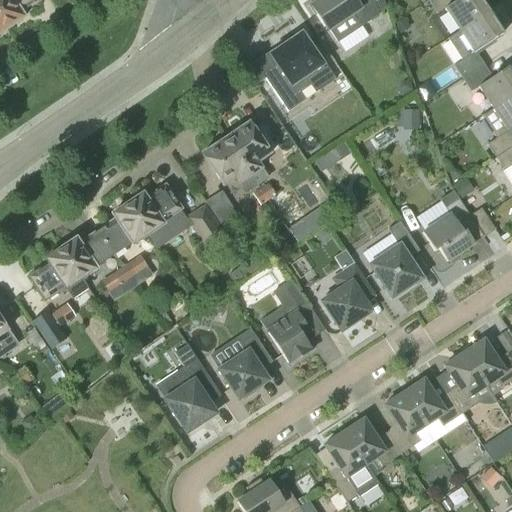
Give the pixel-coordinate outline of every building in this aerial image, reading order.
[(0,0),(0,15),(9,29),(24,18),(21,13),(39,1),(38,0),(0,0)] [(368,0),(357,0),(355,2),(353,0),(321,0),(320,1),(318,0),(316,0),(308,6),(327,34),(330,32),(337,43),(379,15),(368,0)] [(458,32),(488,12),(479,0),(458,0),(430,0),(429,1),(437,14),(444,10),(458,32)] [(395,4),(388,14),(398,20),(405,9),(395,4)] [(463,79),(484,65),(475,53),(502,35),(488,12),(458,32),(447,39),(461,62),(455,66),(463,79)] [(0,15),(0,34),(9,29),(0,15)] [(404,18),(393,25),(399,35),(410,28),(404,18)] [(320,57),(319,56),(317,58),(301,34),(282,47),(280,45),(266,55),(274,67),(262,75),(287,113),(319,91),(308,75),(315,71),(318,58),(320,57)] [(493,109),(511,97),(511,76),(507,69),(492,78),(484,65),(463,79),(472,92),(478,88),(492,110),(493,109)] [(410,80),(403,82),(399,91),(402,99),(414,92),(410,80)] [(511,97),(493,109),(508,132),(509,131),(510,132),(511,129),(511,97)] [(394,128),(402,128),(402,130),(419,131),(419,128),(419,111),(403,111),(403,109),(394,109),(394,111),(394,128)] [(225,139),(257,187),(269,179),(259,164),(270,156),(248,123),(225,139)] [(488,145),(497,158),(511,147),(511,135),(510,132),(509,131),(508,132),(497,139),(488,145)] [(246,194),(257,187),(225,139),(202,155),(223,188),(236,179),(246,194)] [(343,143),(334,149),(341,160),(350,154),(343,143)] [(511,147),(497,158),(505,170),(511,165),(511,147)] [(454,169),(448,171),(451,182),(462,179),(460,171),(454,169)] [(466,180),(453,188),(460,200),(473,192),(466,180)] [(260,190),(267,201),(275,197),(267,185),(260,190)] [(127,204),(149,236),(158,248),(171,239),(163,227),(165,226),(164,223),(181,211),(165,187),(146,200),(142,194),(127,204)] [(260,206),(267,201),(260,190),(253,194),(260,206)] [(238,216),(234,210),(223,193),(207,204),(222,227),(238,216)] [(446,263),(473,245),(469,237),(479,231),(477,228),(469,217),(458,201),(445,209),(449,215),(421,233),(434,253),(438,250),(446,263)] [(132,247),(149,236),(127,204),(112,215),(115,220),(97,232),(113,257),(130,245),(132,247)] [(322,226),(306,205),(282,222),(297,244),(322,226)] [(185,219),(210,255),(229,242),(204,206),(185,219)] [(477,228),(479,231),(482,237),(483,236),(484,238),(494,231),(481,210),(469,217),(477,228)] [(397,244),(368,264),(391,299),(418,281),(419,277),(408,259),(419,252),(400,223),(388,231),(397,244)] [(325,229),(315,237),(321,246),(332,238),(325,229)] [(97,268),(113,257),(97,232),(79,244),(76,239),(60,250),(81,282),(98,270),(97,268)] [(88,292),(81,282),(60,250),(45,260),(48,265),(29,278),(45,302),(65,289),(74,302),(88,292)] [(375,296),(355,263),(345,250),(334,257),(343,271),(331,279),(337,289),(320,301),(341,333),(363,318),(361,315),(363,314),(364,309),(363,307),(366,305),(364,303),(375,296)] [(247,263),(254,274),(262,269),(254,258),(247,263)] [(237,269),(245,280),(254,274),(247,263),(237,269)] [(120,269),(128,281),(136,276),(128,264),(120,269)] [(121,286),(128,281),(120,269),(113,274),(121,286)] [(315,317),(291,281),(272,293),(287,315),(265,330),(289,367),(312,352),(302,336),(306,334),(307,328),(304,325),(315,317)] [(51,315),(52,316),(60,329),(76,317),(67,304),(51,315)] [(164,312),(159,316),(166,326),(171,323),(164,312)] [(65,340),(47,313),(32,323),(50,349),(65,340)] [(46,348),(34,329),(24,336),(37,355),(46,348)] [(510,359),(511,359),(511,358),(511,337),(508,331),(496,338),(507,354),(510,359)] [(272,363),(254,336),(241,344),(246,351),(217,370),(237,401),(240,399),(242,402),(252,395),(251,392),(267,381),(260,371),(272,363)] [(510,359),(507,354),(496,361),(494,357),(483,341),(463,354),(486,389),(498,380),(502,387),(511,380),(511,360),(511,359),(510,359)] [(219,395),(211,382),(187,346),(174,354),(192,382),(164,400),(186,434),(215,415),(208,403),(219,395)] [(475,396),(486,389),(463,354),(444,366),(457,386),(446,393),(460,415),(479,403),(475,396)] [(14,374),(21,385),(23,384),(24,386),(32,380),(23,368),(14,374)] [(12,391),(21,385),(14,374),(5,381),(12,391)] [(437,420),(442,427),(460,415),(446,393),(436,400),(423,380),(403,393),(426,428),(437,420)] [(415,435),(426,428),(403,393),(384,406),(397,426),(386,433),(401,455),(420,442),(415,435)] [(31,415),(19,424),(27,434),(38,425),(31,415)] [(382,467),(401,455),(386,433),(376,440),(362,420),(343,433),(373,478),(374,478),(381,473),(382,467)] [(511,427),(482,448),(493,464),(511,451),(511,427)] [(324,446),(334,462),(337,466),(326,473),(347,504),(357,497),(358,498),(359,498),(356,492),(373,480),(377,486),(378,485),(374,478),(373,478),(343,433),(324,446)] [(412,455),(404,459),(410,469),(418,464),(412,455)] [(499,477),(489,467),(482,475),(492,484),(499,477)] [(293,511),(299,508),(287,489),(278,495),(270,482),(263,486),(259,480),(245,489),(249,495),(236,504),(241,511),(293,511)] [(446,496),(437,502),(442,511),(448,509),(449,502),(446,496)] [(305,504),(301,498),(295,502),(299,508),(305,504)]
